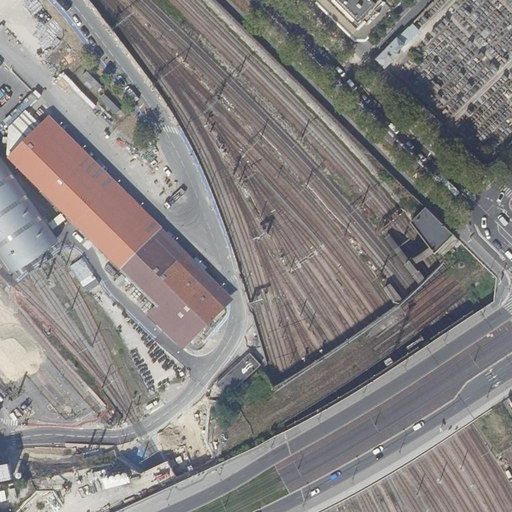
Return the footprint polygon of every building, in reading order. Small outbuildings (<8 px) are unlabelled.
[(315,0),(346,30),(356,39),(365,39),(403,0),(315,0)] [(385,68),(399,54),(396,51),(404,43),(415,32),(409,27),(398,38),(376,59),(385,68)] [(82,62),(70,74),(92,96),(104,84),(82,62)] [(105,90),(97,98),(105,106),(114,98),(105,90)] [(229,301),(44,116),(3,159),(149,308),(141,315),(177,351),(229,301)] [(0,255),(11,272),(24,263),(44,250),(57,241),(0,156),(0,255)] [(413,272),(437,254),(449,241),(454,235),(426,207),(413,223),(431,247),(408,265),(413,272)] [(87,292),(99,284),(83,258),(70,267),(87,292)] [(212,384),(220,394),(225,389),(227,391),(255,368),(246,357),(212,384)]
